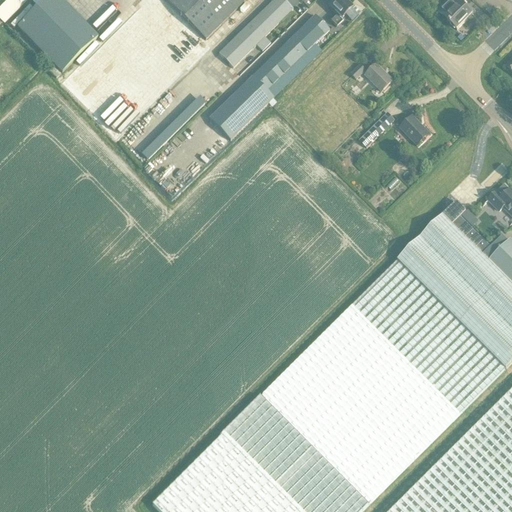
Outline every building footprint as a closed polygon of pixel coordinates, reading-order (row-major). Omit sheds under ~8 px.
[(45,0),(17,28),(62,74),(98,39),(59,0),(45,0)] [(246,0),(163,0),(205,42),(246,0)] [(270,45),(264,39),(292,11),(281,0),(275,0),(219,55),(233,70),(256,47),(262,53),(270,45)] [(336,0),(329,8),(337,16),(331,22),(336,28),(343,22),(341,20),(345,16),(350,22),(356,16),(350,10),(351,9),(345,3),(346,1),(344,0),(336,0)] [(462,5),(466,0),(448,0),(437,12),(457,31),(472,16),(462,5)] [(307,53),(318,43),(329,32),(315,17),(209,121),(230,142),(273,100),(267,93),(304,56),(309,61),(312,58),(307,53)] [(382,93),(392,82),(376,66),(366,77),(382,93)] [(351,76),(353,78),(356,81),(365,72),(360,67),(351,76)] [(367,150),(394,122),(387,115),(360,142),(367,150)] [(417,148),(430,136),(413,118),(400,130),(417,148)] [(496,193),(488,201),(500,213),(504,209),(511,217),(511,192),(510,190),(510,191),(504,186),(496,193)] [(457,203),(399,261),(507,370),(511,364),(511,285),(489,262),(508,244),(502,238),(491,248),(460,218),(466,212),(457,203)] [(468,212),(462,218),(465,222),(471,216),(468,212)] [(489,262),(511,285),(511,242),(511,241),(508,244),(489,262)] [(262,398),(370,506),(507,370),(399,261),(262,398)] [(511,511),(511,388),(388,511),(511,511)] [(157,511),(364,511),(370,506),(262,398),(261,397),(152,506),(157,511)]
